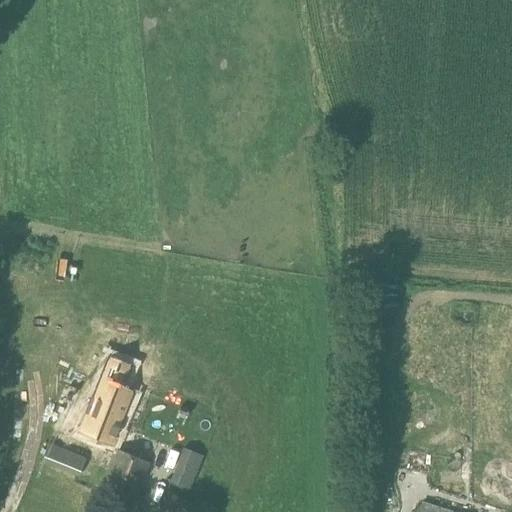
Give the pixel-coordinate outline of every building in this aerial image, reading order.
[(102,380),(82,431),(112,443),(133,392),(102,380)] [(203,459),(211,431),(131,408),(122,436),(203,459)] [(136,499),(149,465),(116,452),(103,486),(136,499)] [(166,511),(195,511),(198,506),(169,495),(163,510),(166,511)] [(455,511),(422,501),(418,511),(455,511)]
